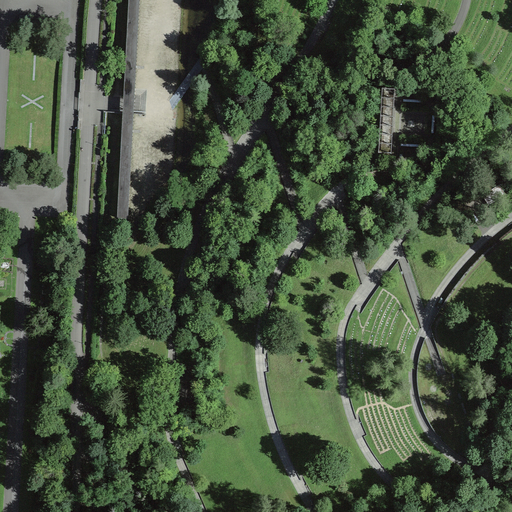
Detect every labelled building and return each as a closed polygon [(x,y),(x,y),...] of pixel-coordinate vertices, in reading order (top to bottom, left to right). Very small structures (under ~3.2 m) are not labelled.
[(119,218),(128,218),(135,106),(140,0),(130,0),(125,105),(119,218)] [(395,90),(382,89),(378,154),(391,154),(395,90)] [(489,205),(506,194),(500,185),(482,196),(489,205)] [(465,213),(463,199),(452,201),(455,215),(465,213)] [(194,410),(197,370),(184,369),(183,369),(181,409),(182,409),(194,410)]
